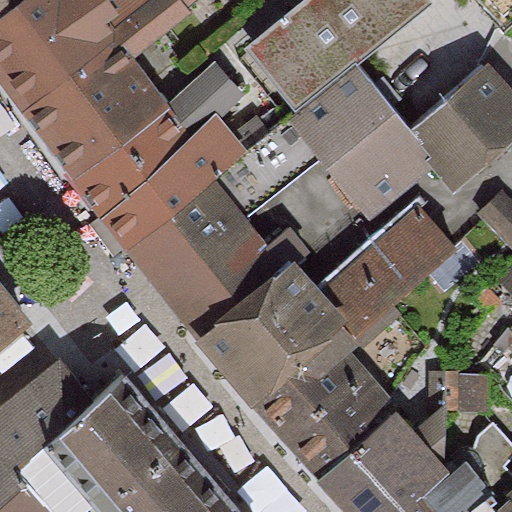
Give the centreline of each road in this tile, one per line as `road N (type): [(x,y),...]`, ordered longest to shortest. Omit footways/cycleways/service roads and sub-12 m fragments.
road 1 (residential): [(103,293),(284,511)]
road 2 (residential): [(0,160),(103,293)]
road 3 (residential): [(103,293),(0,375)]
